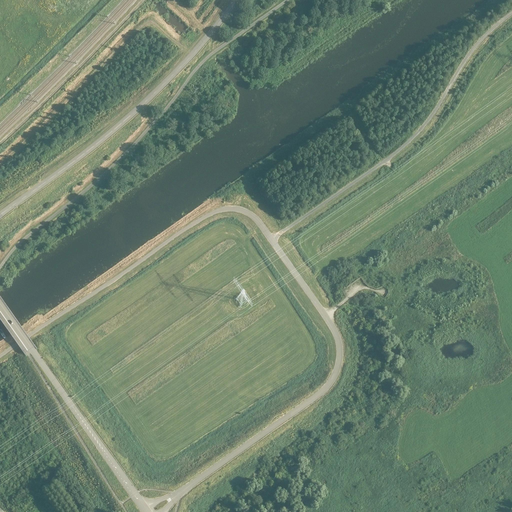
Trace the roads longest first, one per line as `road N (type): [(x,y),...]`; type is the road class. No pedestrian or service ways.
road 1 (tertiary): [(270,240),(331,325),(337,367),(320,392),(177,494)]
road 2 (unclassified): [(270,240),(408,142),(464,59),(511,13)]
road 3 (tertiary): [(0,356),(221,209),(251,215),(270,240)]
road 4 (tertiary): [(0,214),(129,116),(236,0)]
road 5 (tertiary): [(144,509),(0,305)]
road 6 (track): [(0,142),(143,0)]
